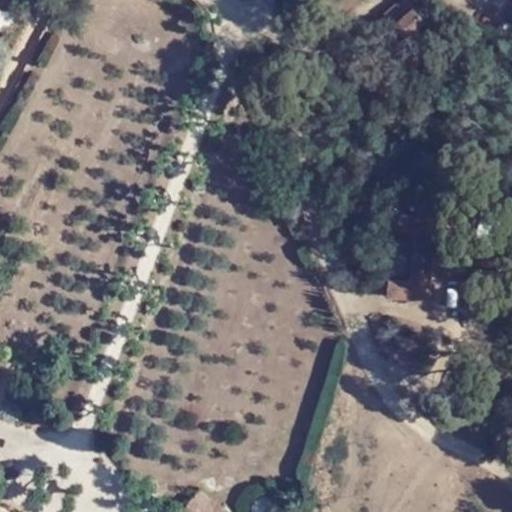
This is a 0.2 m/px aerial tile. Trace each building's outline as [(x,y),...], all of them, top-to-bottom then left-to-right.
[(427,24),(406,0),(400,0),(383,15),(405,41),(427,24)] [(380,207),(381,188),(359,186),(358,204),(380,207)] [(435,218),(393,216),(391,233),(412,236),(410,281),(387,280),(386,299),(430,302),(435,218)] [(466,273),(465,304),(481,303),(481,274),(466,273)] [(197,511),(226,511),(211,497),(197,511)] [(0,511),(15,511),(0,502),(0,511)]
